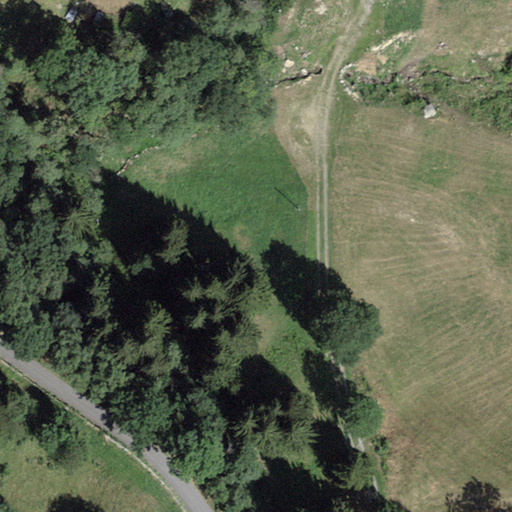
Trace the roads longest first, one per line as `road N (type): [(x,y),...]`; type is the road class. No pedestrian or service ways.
road 1 (track): [(374,511),(324,289),(323,227),(324,148),(372,0)]
road 2 (unclassified): [(204,511),(164,460),(0,345)]
